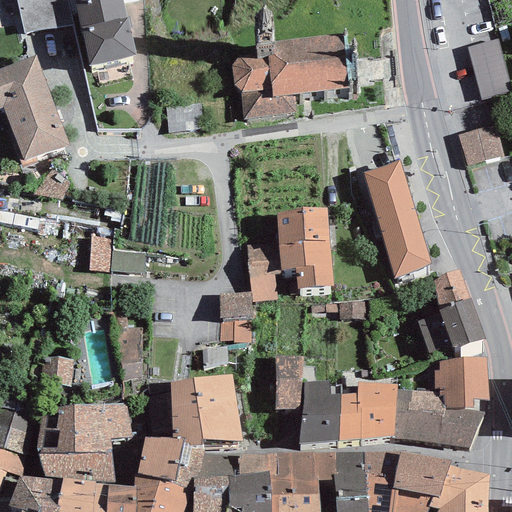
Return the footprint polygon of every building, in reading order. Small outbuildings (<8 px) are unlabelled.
[(16,0),(24,35),(35,31),(74,24),(68,0),(16,0)] [(73,0),(87,67),(136,56),(122,0),(73,0)] [(272,14),(254,16),(258,43),(255,43),(257,56),(237,58),(232,65),(234,86),(241,92),(243,120),(296,113),(294,95),(352,89),(352,83),(357,82),(352,45),(346,45),(345,34),(274,41),(272,14)] [(498,40),(467,48),(481,99),(511,91),(498,40)] [(36,56),(0,68),(0,109),(1,110),(21,163),(70,145),(36,56)] [(495,128),(459,137),(467,168),(504,158),(495,128)] [(363,173),(394,278),(431,264),(399,160),(363,173)] [(278,245),(329,240),(327,207),(276,211),(278,243),(278,245)] [(333,286),(329,240),(278,245),(280,270),(295,269),(297,290),(333,286)] [(278,245),(278,243),(246,245),(251,292),(252,302),(277,300),(274,275),(280,274),(280,270),(278,245)] [(112,280),(116,247),(97,244),(93,277),(112,280)] [(125,277),(146,280),(148,263),(128,260),(125,277)] [(459,270),(432,281),(439,310),(471,298),(459,270)] [(251,292),(218,294),(219,319),(251,317),(252,302),(251,292)] [(485,340),(471,298),(439,310),(441,314),(417,322),(429,354),(451,346),(454,350),(485,340)] [(367,303),(339,304),(339,313),(339,321),(368,320),(367,303)] [(310,313),(339,313),(339,304),(310,305),(310,313)] [(126,317),(113,317),(113,331),(122,381),(142,378),(142,328),(127,328),(126,317)] [(250,321),(220,323),(219,341),(233,341),(232,343),(250,342),(250,321)] [(226,347),(201,351),(203,369),(227,364),(226,347)] [(73,360),(42,356),(39,385),(69,389),(73,360)] [(303,357),(274,356),(274,410),(300,409),(303,357)] [(486,358),(438,361),(439,371),(434,371),(434,392),(439,393),(439,396),(443,396),(443,406),(446,407),(446,409),(473,408),(473,399),(489,401),(486,358)] [(232,375),(193,378),(203,440),(200,441),(201,446),(204,446),(236,445),(236,442),(242,441),(232,375)] [(203,440),(193,378),(171,382),(173,438),(184,438),(184,444),(201,446),(200,441),(203,440)] [(328,381),(304,382),(299,444),(299,451),(336,449),(335,441),(338,442),(339,394),(329,394),(328,381)] [(357,394),(339,394),(338,442),(335,441),(336,449),(392,444),(392,439),(396,390),(397,385),(357,382),(357,394)] [(434,392),(396,390),(392,439),(468,448),(485,414),(463,410),(445,410),(446,407),(443,406),(443,396),(439,396),(439,393),(434,392)] [(127,403),(40,408),(36,449),(44,477),(61,479),(95,482),(115,483),(110,440),(130,438),(127,403)] [(34,416),(0,408),(0,447),(25,454),(34,416)] [(175,483),(184,444),(184,438),(173,438),(145,437),(136,478),(175,483)] [(277,453),(238,455),(202,454),(204,446),(201,446),(184,444),(175,483),(174,486),(183,487),(194,488),(192,511),(269,511),(269,474),(278,475),(277,453)] [(21,477),(25,454),(0,447),(0,486),(2,480),(17,483),(19,477),(21,477)] [(449,460),(399,451),(365,453),(364,473),(395,476),(393,489),(432,496),(436,496),(439,497),(449,466),(451,460),(449,460)] [(335,453),(277,453),(278,475),(269,474),(269,511),(319,511),(318,481),(334,481),(333,474),(335,474),(335,453)] [(334,481),(335,498),(366,497),(364,473),(365,453),(335,453),(335,474),(333,474),(334,481)] [(487,511),(489,475),(449,466),(439,497),(436,496),(432,496),(428,506),(429,507),(431,508),(433,508),(431,511),(487,511)] [(428,506),(432,496),(393,489),(395,476),(364,473),(366,497),(367,511),(427,511),(429,507),(428,506)] [(56,506),(61,479),(44,477),(44,479),(21,477),(19,477),(17,483),(8,506),(20,509),(18,511),(58,511),(59,507),(56,506)] [(175,483),(136,478),(132,485),(136,486),(134,511),(182,511),(186,503),(184,490),(183,487),(174,486),(175,483)] [(95,482),(61,479),(56,506),(59,507),(58,511),(105,511),(108,486),(95,484),(95,482)] [(132,485),(108,486),(105,511),(134,511),(136,486),(132,485)] [(367,511),(366,497),(335,498),(336,511),(367,511)]
